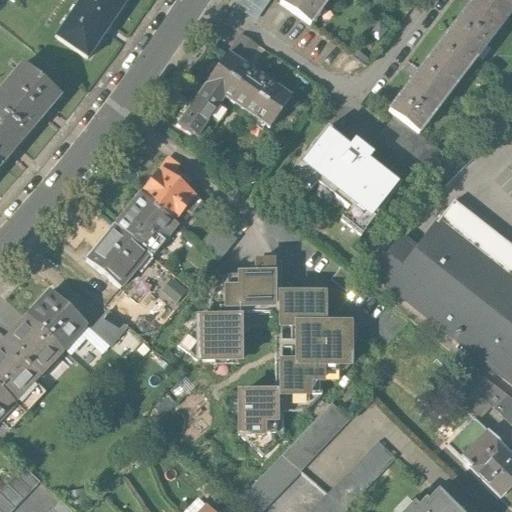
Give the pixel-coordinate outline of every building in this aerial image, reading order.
[(86,61),(126,2),(122,0),(82,0),(55,40),(86,61)] [(255,22),(268,0),(238,0),(233,8),(255,22)] [(327,0),(282,0),(279,5),(309,26),(327,0)] [(511,0),(478,0),(450,37),(482,62),(511,22),(511,0)] [(425,137),(482,62),(450,37),(392,112),(425,137)] [(197,136),(223,98),(269,130),(291,98),(227,54),(180,124),(197,136)] [(22,68),(0,94),(0,109),(27,133),(58,98),(22,68)] [(0,109),(0,165),(27,133),(0,109)] [(341,147),(322,131),(297,163),(364,217),(389,185),(360,162),(365,155),(347,140),(341,147)] [(192,200),(160,173),(139,197),(172,224),(192,200)] [(177,228),(172,224),(139,197),(113,229),(147,257),(150,260),(177,228)] [(198,246),(216,261),(233,239),(215,225),(198,246)] [(511,280),(441,226),(418,256),(401,243),(373,280),(511,384),(511,280)] [(147,257),(113,229),(85,262),(119,290),(147,257)] [(241,366),(240,312),(275,311),(276,394),(238,394),(238,435),(261,457),(274,442),(274,433),(283,433),(282,411),(305,410),(320,394),(320,380),(333,380),(349,363),(348,323),(323,324),(322,294),(275,295),(274,266),(258,267),(259,279),(228,279),(212,306),(212,324),(201,324),(181,351),(201,366),(241,366)] [(84,327),(48,294),(21,324),(56,357),(84,327)] [(107,346),(123,328),(103,311),(87,329),(107,346)] [(56,357),(21,324),(0,346),(0,393),(12,405),(56,357)] [(0,418),(12,405),(0,393),(0,418)] [(345,416),(324,398),(277,453),(295,469),(345,416)] [(448,448),(460,461),(484,436),(472,424),(448,448)] [(511,486),(511,464),(484,436),(460,461),(499,500),(511,486)] [(345,511),(395,462),(377,445),(327,496),(343,511),(345,511)] [(253,511),(295,469),(277,453),(232,500),(245,511),(253,511)] [(0,491),(0,511),(12,511),(40,484),(23,467),(0,491)] [(80,493),(67,495),(69,507),(82,505),(80,493)] [(456,511),(437,493),(427,504),(424,501),(417,509),(413,505),(406,511),(456,511)] [(343,511),(327,496),(311,511),(343,511)] [(71,511),(60,501),(49,511),(71,511)]
